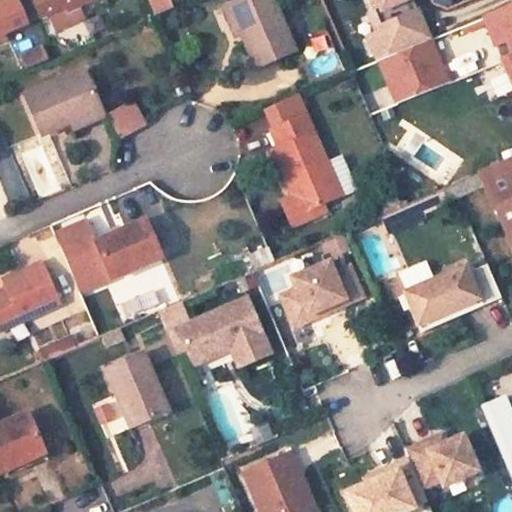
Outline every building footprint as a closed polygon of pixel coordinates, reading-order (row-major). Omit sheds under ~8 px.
[(33,0),(0,0),(0,29),(39,13),(33,0)] [(33,0),(39,13),(68,0),(77,0),(78,1),(79,0),(33,0)] [(236,0),(232,2),(245,31),(261,69),(298,54),(280,9),(293,4),(291,0),(236,0)] [(407,0),(376,0),(381,9),(376,11),(375,11),(382,30),(377,32),(368,36),(379,61),(430,40),(417,8),(412,10),(407,0)] [(371,0),(376,11),(381,9),(376,0),(371,0)] [(245,31),(232,2),(225,4),(238,34),(245,31)] [(511,5),(484,18),(496,45),(511,38),(511,5)] [(382,30),(375,11),(369,14),(377,32),(382,30)] [(511,38),(496,45),(503,60),(511,56),(511,38)] [(26,66),(48,57),(44,47),(21,57),(26,66)] [(511,56),(503,60),(499,62),(511,89),(511,56)] [(73,116),(103,104),(88,69),(28,93),(44,131),(74,119),(73,116)] [(138,103),(110,114),(120,138),(148,128),(138,103)] [(103,104),(73,116),(74,119),(77,127),(108,115),(103,104)] [(343,193),(309,115),(275,129),(283,147),(276,150),(292,187),(299,185),(303,193),(296,196),(285,200),(296,224),(313,217),(309,207),(326,200),(343,193)] [(511,158),(479,173),(484,183),(511,251),(511,158)] [(445,200),(484,183),(479,173),(452,185),(402,207),(397,209),(403,224),(421,216),(420,213),(445,201),(445,200)] [(292,187),(296,196),(303,193),(299,185),(292,187)] [(402,207),(398,198),(370,210),(374,219),(379,217),(397,209),(402,207)] [(313,217),(330,210),(326,200),(309,207),(313,217)] [(397,209),(379,217),(386,232),(403,224),(397,209)] [(116,278),(164,257),(148,219),(98,241),(89,220),(68,229),(92,287),(116,278)] [(92,287),(68,229),(56,234),(81,292),(92,287)] [(269,248),(251,256),(257,270),(276,262),(269,248)] [(483,298),(465,258),(402,284),(419,325),(467,304),(483,298)] [(13,286),(0,292),(0,329),(63,302),(46,261),(8,277),(13,286)] [(295,289),(279,296),(292,326),(309,319),(307,315),(342,299),(344,304),(361,297),(348,266),(332,273),(327,262),(290,278),(295,289)] [(268,353),(245,298),(176,327),(188,356),(226,340),(229,349),(237,366),(268,353)] [(309,319),(344,304),(342,299),(307,315),(309,319)] [(226,340),(188,356),(192,364),(229,349),(226,340)] [(58,345),(45,351),(49,360),(62,354),(58,345)] [(168,412),(145,353),(107,369),(131,428),(168,412)] [(511,410),(506,413),(499,396),(479,405),(511,481),(511,410)] [(28,412),(0,423),(0,470),(21,462),(19,457),(42,447),(28,412)] [(415,476),(420,488),(438,480),(441,486),(476,471),(461,436),(444,443),(442,438),(435,442),(433,438),(420,443),(404,450),(407,459),(415,476)] [(42,447),(19,457),(21,462),(23,467),(47,457),(42,447)] [(289,472),(295,469),(288,452),(242,471),(259,511),(306,511),(305,509),(289,472)] [(420,488),(415,476),(407,459),(391,466),(376,472),(378,477),(364,483),(343,492),(352,511),(401,511),(412,507),(412,506),(425,500),(420,488)] [(305,509),(310,506),(295,469),(289,472),(305,509)] [(378,477),(376,472),(362,478),(364,483),(378,477)]
